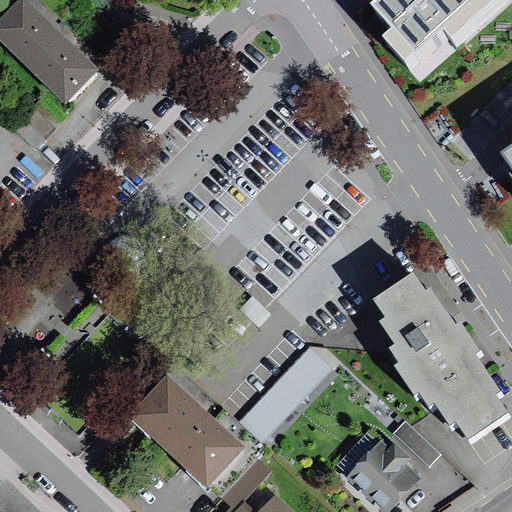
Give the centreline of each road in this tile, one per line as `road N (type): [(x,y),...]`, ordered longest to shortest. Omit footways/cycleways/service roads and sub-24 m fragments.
road 1 (tertiary): [(304,0),(511,313)]
road 2 (residential): [(259,0),(0,266)]
road 3 (residential): [(0,422),(96,511)]
